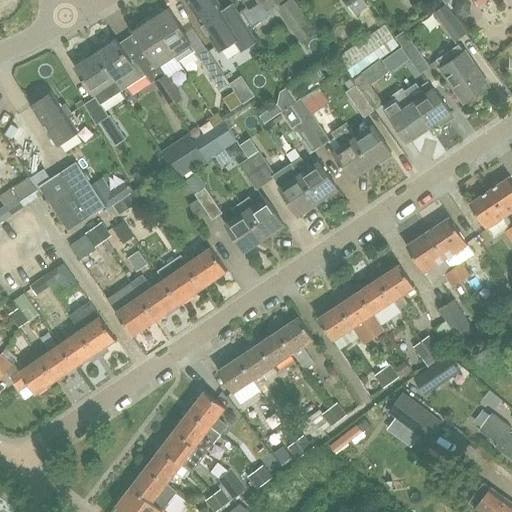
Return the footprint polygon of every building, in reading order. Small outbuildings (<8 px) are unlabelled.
[(185,0),(202,26),(204,25),(210,34),(209,35),(219,51),(235,40),(242,51),(257,41),(233,3),(223,10),(216,0),(185,0)] [(244,0),(249,6),(242,11),(252,26),(278,9),(281,7),(280,6),(275,0),(244,0)] [(281,7),(278,9),(302,42),(303,42),(317,32),(293,0),(287,0),(280,6),(281,7)] [(363,0),(356,0),(348,6),(362,25),(375,15),(363,0)] [(456,0),(455,10),(458,14),(465,15),(470,12),(471,0),(456,0)] [(446,3),(433,12),(454,42),(467,33),(446,3)] [(160,9),(149,16),(174,55),(178,62),(194,51),(184,36),(186,35),(168,8),(164,11),(163,9),(160,9)] [(138,28),(134,31),(134,32),(157,66),(159,65),(174,55),(149,16),(138,24),(137,27),(138,28)] [(387,27),(339,59),(352,78),(382,58),(391,52),(399,46),(387,27)] [(404,30),(395,37),(402,47),(401,48),(420,74),(430,67),(428,65),(404,30)] [(117,39),(96,53),(121,91),(148,74),(149,73),(137,53),(129,58),(117,39)] [(459,44),(428,65),(430,67),(435,74),(442,69),(465,103),(488,87),(464,52),(459,44)] [(196,54),(195,55),(220,92),(230,85),(226,80),(205,48),(196,54)] [(391,52),(382,58),(388,67),(393,64),(394,56),(391,52)] [(96,53),(75,66),(93,94),(95,97),(100,105),(121,91),(96,53)] [(362,73),(352,80),(355,85),(373,111),(384,104),(369,83),(362,73)] [(165,74),(154,82),(170,106),(182,98),(168,77),(166,74),(165,74)] [(415,83),(403,91),(409,98),(429,127),(438,121),(441,126),(453,117),(450,113),(434,88),(429,80),(418,88),(415,83)] [(355,85),(345,92),(364,118),(373,111),(355,85)] [(291,105),(296,101),(287,88),(281,92),(278,103),(283,110),(291,105)] [(39,100),(31,105),(58,145),(77,132),(67,116),(72,113),(65,104),(61,107),(51,92),(49,94),(47,91),(37,97),(39,100)] [(301,98),(291,105),(302,121),(320,147),(330,140),(322,129),(312,114),(302,98),(301,98)] [(396,99),(384,107),(391,117),(407,141),(429,127),(409,98),(400,104),(396,99)] [(248,99),(221,117),(225,123),(229,129),(237,124),(235,121),(254,108),(248,99)] [(108,116),(99,122),(103,128),(100,130),(111,148),(115,146),(126,139),(110,115),(108,116)] [(273,118),(265,123),(271,132),(279,127),(273,118)] [(302,121),(292,128),(293,129),(310,154),(320,147),(302,121)] [(212,131),(210,133),(221,151),(224,149),(235,141),(237,140),(234,137),(229,129),(225,123),(212,131)] [(336,129),(331,133),(341,147),(333,152),(351,179),(370,166),(353,139),(354,138),(347,129),(344,124),(336,129)] [(354,138),(353,139),(370,166),(391,152),(373,125),(354,138)] [(210,133),(195,143),(197,146),(207,161),(221,151),(210,133)] [(190,135),(162,152),(169,163),(182,154),(192,170),(206,161),(197,146),(195,143),(190,135)] [(235,141),(224,149),(229,155),(236,157),(243,152),(235,141)] [(259,151),(248,158),(266,184),(277,177),(259,151)] [(301,156),(290,163),(299,175),(317,202),(338,188),(320,161),(309,168),(301,156)] [(248,158),(239,164),(256,190),(266,184),(248,158)] [(76,162),(39,186),(68,230),(105,206),(99,197),(76,162)] [(291,181),(279,188),(298,215),(317,202),(299,175),(290,163),(282,169),(291,181)] [(195,173),(185,180),(195,194),(205,187),(195,173)] [(5,205),(11,215),(37,199),(42,195),(30,176),(13,187),(19,196),(5,205)] [(511,178),(510,176),(490,190),(507,215),(511,211),(511,178)] [(126,180),(99,197),(105,206),(106,208),(132,190),(126,180)] [(143,184),(136,189),(145,203),(153,198),(143,184)] [(205,187),(195,194),(212,220),(223,213),(205,187)] [(136,189),(112,205),(119,216),(135,205),(137,208),(145,203),(136,189)] [(490,190),(469,204),(486,229),(507,215),(490,190)] [(249,197),(239,203),(263,239),(284,224),(266,197),(255,205),(249,197)] [(237,217),(226,224),(244,251),(263,239),(239,203),(231,208),(237,217)] [(0,208),(0,222),(11,215),(5,205),(0,208)] [(450,217),(428,231),(446,258),(455,253),(468,244),(450,217)] [(116,225),(113,227),(122,240),(132,234),(123,221),(116,225)] [(101,222),(93,228),(103,242),(111,236),(101,222)] [(93,228),(85,233),(95,247),(103,242),(93,228)] [(428,231),(406,246),(424,273),(425,272),(433,284),(444,276),(452,287),(461,281),(452,268),(446,258),(428,231)] [(211,247),(187,263),(203,287),(227,270),(211,247)] [(181,254),(157,271),(163,279),(179,303),(203,287),(187,263),(181,254)] [(461,262),(452,268),(461,281),(470,276),(461,262)] [(64,263),(44,276),(51,286),(58,281),(66,292),(78,283),(64,263)] [(400,264),(379,278),(394,300),(402,294),(414,286),(400,264)] [(142,274),(131,282),(140,295),(156,319),(179,303),(163,279),(151,287),(142,274)] [(44,276),(30,286),(37,295),(51,286),(44,276)] [(379,278),(359,291),(371,310),(381,325),(401,311),(400,309),(394,300),(379,278)] [(359,291),(339,304),(354,327),(360,336),(365,343),(375,336),(371,331),(361,316),(371,310),(359,291)] [(17,308),(9,314),(19,328),(39,314),(24,292),(12,301),(17,308)] [(139,295),(116,312),(132,336),(156,319),(140,295),(139,295)] [(84,296),(65,308),(69,314),(88,303),(84,296)] [(489,298),(481,304),(488,313),(496,307),(489,298)] [(454,300),(439,309),(446,320),(459,340),(473,331),(474,331),(454,300)] [(339,304),(318,318),(333,340),(354,327),(339,304)] [(100,316),(80,330),(95,352),(115,338),(100,316)] [(299,317),(279,330),(293,352),(305,370),(314,364),(303,346),(314,339),(299,317)] [(78,331),(60,344),(75,366),(95,352),(80,330),(78,331)] [(279,330),(258,344),(273,366),(293,352),(279,330)] [(473,331),(459,340),(464,347),(478,338),(473,331)] [(428,336),(421,341),(429,352),(436,361),(444,356),(438,348),(436,346),(428,336)] [(421,341),(413,347),(422,358),(428,367),(436,361),(429,352),(421,341)] [(40,357),(55,380),(75,366),(60,344),(40,357)] [(258,344),(238,357),(253,379),(259,388),(269,382),(263,373),(273,366),(258,344)] [(0,378),(6,372),(17,359),(16,359),(17,358),(6,349),(1,356),(0,355),(0,378)] [(17,359),(6,372),(10,375),(20,391),(29,385),(35,393),(55,380),(40,357),(23,369),(18,361),(17,359)] [(238,357),(218,371),(233,393),(253,379),(238,357)] [(406,361),(396,368),(401,377),(412,370),(406,361)] [(390,364),(382,370),(391,383),(399,377),(390,364)] [(432,364),(413,378),(424,395),(444,381),(432,364)] [(382,370),(374,376),(383,389),(391,383),(382,370)] [(205,391),(190,410),(211,426),(219,432),(220,433),(227,424),(218,417),(226,407),(205,391)] [(489,391),(483,398),(495,407),(500,400),(489,391)] [(404,392),(389,411),(428,441),(443,422),(404,392)] [(337,403),(330,408),(339,421),(347,415),(337,403)] [(330,408),(322,414),(332,427),(339,421),(330,408)] [(190,410),(175,430),(196,446),(205,453),(220,433),(219,432),(211,426),(190,410)] [(492,413),(480,429),(498,443),(495,447),(511,459),(511,435),(509,433),(511,428),(492,413)] [(175,430),(160,449),(181,465),(191,472),(205,453),(196,446),(175,430)] [(304,435),(298,440),(307,452),(317,445),(313,440),(313,439),(309,442),(304,435)] [(298,440),(288,447),(297,459),(307,452),(298,440)] [(292,458),(283,445),(273,452),(282,465),(292,458)] [(160,449),(146,468),(167,484),(181,465),(160,449)] [(263,465),(255,471),(264,484),(272,478),(263,465)] [(146,468),(131,487),(162,510),(177,491),(167,484),(146,468)] [(230,471),(218,479),(221,483),(233,499),(243,491),(244,491),(244,490),(230,471)] [(255,471),(247,476),(257,489),(264,484),(255,471)] [(511,511),(511,503),(483,482),(468,503),(476,508),(481,511),(511,511)] [(131,487),(116,506),(123,511),(160,511),(162,510),(131,487)] [(221,489),(213,495),(222,507),(230,501),(221,489)] [(213,495),(206,500),(214,511),(215,511),(222,507),(213,495)]
